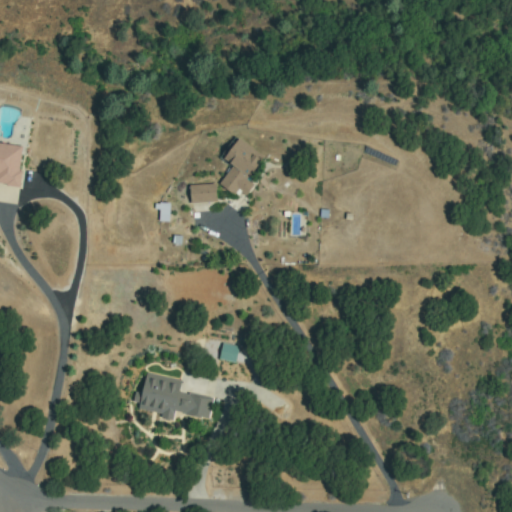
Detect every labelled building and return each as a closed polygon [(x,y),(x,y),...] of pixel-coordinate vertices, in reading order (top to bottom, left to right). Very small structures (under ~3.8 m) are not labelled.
[(252,186),(244,196),(238,191),(235,194),(222,184),(235,166),(226,159),(239,141),(262,159),(245,181),(252,186)] [(0,144),(23,148),(17,184),(0,181),(0,144)] [(193,203),(193,186),(215,186),(215,203),(193,203)] [(154,221),(167,221),(167,203),(155,203),(154,221)] [(222,359),(225,345),(238,348),(235,362),(222,359)] [(148,373),(180,383),(178,391),(212,402),(206,420),(174,410),(172,417),(138,406),(148,373)]
